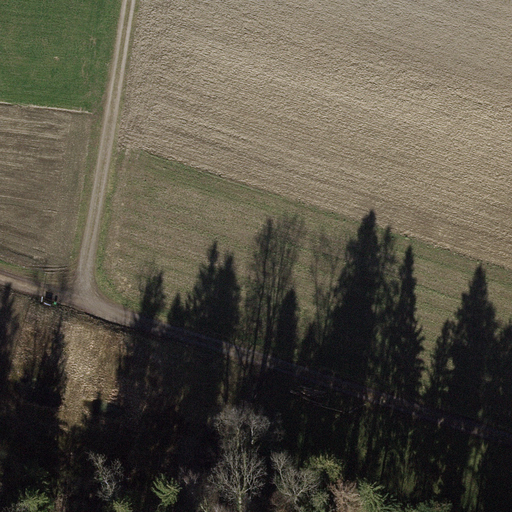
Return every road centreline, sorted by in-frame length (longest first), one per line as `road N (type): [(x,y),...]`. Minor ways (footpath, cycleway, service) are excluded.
road 1 (track): [(511,439),(103,312)]
road 2 (track): [(103,312),(88,288),(87,261),(132,0)]
road 3 (track): [(264,360),(195,511)]
